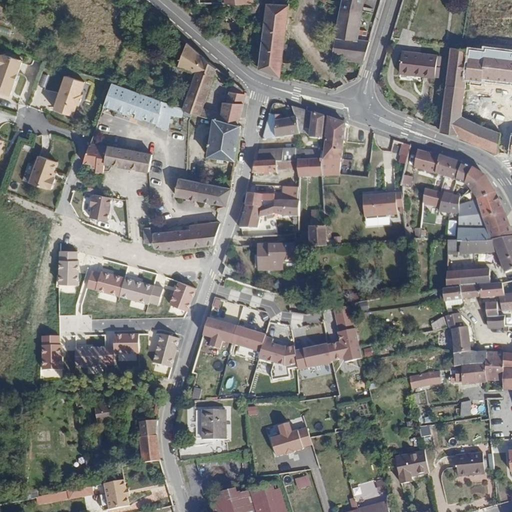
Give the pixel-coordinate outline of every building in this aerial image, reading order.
[(342,0),(341,11),(362,15),(364,0),(342,0)] [(247,3),(247,4),(247,13),(260,13),(261,3),(247,3)] [(271,4),(263,69),(283,77),(292,6),(271,4)] [(332,57),(363,62),(370,41),(357,40),(362,15),(341,11),(332,57)] [(446,87),(441,130),(441,132),(458,134),(458,136),(498,153),(501,133),(479,124),(462,116),(467,76),(484,78),(511,82),(511,29),(503,29),(503,34),(501,45),(483,43),(481,52),(470,50),(464,49),(451,48),(446,87)] [(203,108),(217,69),(188,43),(179,67),(197,73),(184,110),(185,110),(201,115),(203,108)] [(403,52),(400,73),(435,78),(438,56),(403,52)] [(0,92),(10,96),(22,61),(3,54),(3,56),(0,54),(0,92)] [(105,80),(113,83),(115,76),(108,74),(105,80)] [(54,110),(73,116),(77,104),(79,105),(83,95),(81,94),(85,82),(66,76),(54,110)] [(462,116),(479,124),(484,78),(467,76),(462,116)] [(184,110),(162,101),(162,102),(113,83),(106,104),(124,111),(124,112),(126,113),(129,114),(130,110),(138,113),(136,117),(144,120),(145,116),(148,117),(147,119),(158,123),(157,125),(169,129),(172,115),(182,118),(184,114),(185,110),(184,110)] [(246,96),(247,93),(233,83),(229,93),(246,96)] [(244,103),(246,96),(229,93),(227,103),(244,103)] [(214,119),(238,125),(244,103),(227,103),(224,103),(222,113),(212,111),(210,117),(214,119)] [(323,139),(325,117),(292,107),(295,116),(296,118),(297,118),(300,134),(305,133),(311,138),(323,139)] [(212,111),(203,108),(201,115),(210,117),(212,111)] [(184,114),(213,124),(214,119),(210,117),(201,115),(185,110),(184,114)] [(296,118),(295,116),(286,117),(287,119),(282,121),(281,115),(276,115),(270,114),(263,140),(276,138),(300,134),(297,118),(296,118)] [(322,177),(340,175),(345,124),(328,118),(325,152),(324,160),(321,159),(320,162),(321,162),(322,177)] [(224,159),(236,160),(241,126),(238,125),(214,119),(213,124),(208,157),(218,158),(218,162),(224,163),(224,159)] [(91,143),(84,163),(92,164),(91,168),(96,169),(95,173),(103,174),(105,163),(109,147),(91,143)] [(408,158),(411,146),(403,143),(400,156),(408,158)] [(105,163),(148,171),(150,172),(153,154),(109,146),(109,147),(105,163)] [(297,149),(284,150),(285,161),(298,161),(297,149)] [(284,150),(260,151),(258,162),(277,162),(285,161),(284,150)] [(449,178),(453,160),(430,152),(429,154),(418,150),(415,168),(436,174),(446,177),(449,178)] [(303,161),(321,159),(321,152),(302,151),(303,161)] [(52,178),(54,172),(57,162),(39,156),(30,183),(48,189),(48,188),(52,189),(56,179),(54,178),(52,178)] [(301,177),(322,177),(321,162),(320,162),(321,159),(303,161),(299,161),(299,166),(300,177),(301,177)] [(457,181),(463,163),(453,160),(449,178),(457,181)] [(287,167),(299,166),(299,161),(298,161),(285,161),(277,162),(278,169),(288,169),(287,167)] [(256,166),(254,174),(278,172),(278,169),(277,162),(258,162),(256,162),(256,166)] [(467,184),(474,169),(463,163),(457,181),(467,184)] [(494,241),(511,237),(511,231),(506,214),(495,192),(485,176),(474,169),(467,184),(478,199),(493,240),(494,241)] [(404,175),(402,184),(410,186),(412,177),(404,175)] [(176,196),(226,205),(232,188),(179,178),(176,196)] [(300,195),(300,188),(283,187),(283,194),(300,195)] [(423,204),(441,207),(444,193),(425,189),(423,204)] [(264,195),(249,193),(248,198),(247,206),(262,208),(271,204),(270,200),(263,200),(264,195)] [(398,208),(405,207),(404,193),(396,194),(398,208)] [(439,211),(450,213),(452,195),(444,193),(441,207),(439,211)] [(99,195),(94,194),(94,196),(92,196),(90,206),(92,206),(90,218),(107,221),(109,212),(108,211),(109,206),(110,206),(111,197),(99,195)] [(398,208),(396,194),(364,197),(365,218),(398,215),(398,208)] [(450,213),(459,215),(460,204),(460,199),(461,197),(452,195),(450,213)] [(478,199),(460,204),(459,215),(458,241),(458,243),(493,240),(478,199)] [(262,208),(247,206),(243,216),(241,225),(240,228),(258,229),(261,217),(274,214),(285,216),(300,216),(300,202),(287,202),(281,202),(275,202),(271,204),(262,208)] [(325,211),(311,211),(313,227),(310,227),(310,240),(304,241),(304,247),(327,247),(325,211)] [(221,221),(190,225),(191,229),(154,233),(155,243),(155,248),(167,251),(193,248),(214,245),(221,221)] [(151,233),(151,227),(144,228),(145,244),(155,243),(154,233),(151,233)] [(506,273),(511,271),(511,237),(494,241),(493,240),(458,243),(458,241),(449,241),(448,255),(461,255),(494,252),(498,252),(501,259),(497,261),(500,267),(503,266),(506,273)] [(295,245),(287,245),(259,246),(259,256),(260,268),(259,270),(283,270),(283,261),(292,261),(295,258),(295,246),(295,245)] [(58,284),(79,285),(78,251),(60,251),(58,284)] [(239,271),(226,267),(223,276),(236,281),(239,271)] [(150,302),(158,304),(164,286),(102,269),(101,273),(93,270),(88,287),(149,305),(150,302)] [(479,286),(491,285),(490,269),(448,273),(447,289),(461,288),(479,286)] [(179,282),(170,303),(188,311),(197,288),(179,282)] [(481,297),(481,299),(500,297),(505,296),(505,295),(503,283),(491,285),(479,286),(481,297)] [(479,286),(461,288),(463,299),(481,297),(479,286)] [(463,299),(461,288),(447,289),(444,289),(447,303),(449,313),(453,312),(451,306),(464,304),(463,299)] [(511,309),(511,294),(505,295),(505,296),(500,297),(501,302),(502,312),(511,309)] [(488,317),(499,317),(497,303),(486,304),(488,317)] [(366,307),(359,308),(360,316),(368,314),(366,307)] [(334,312),(339,334),(356,331),(351,308),(334,312)] [(455,353),(471,352),(471,347),(470,339),(468,327),(464,327),(460,314),(446,317),(446,318),(449,328),(452,328),(454,341),(455,353)] [(488,327),(505,327),(505,316),(499,317),(488,317),(488,327)] [(449,328),(446,318),(442,319),(432,325),(435,330),(449,328)] [(233,344),(238,327),(208,319),(203,336),(213,339),(211,347),(220,350),(223,342),(233,344)] [(267,336),(238,327),(233,344),(262,353),(266,338),(267,336)] [(361,348),(357,330),(356,331),(339,334),(341,344),(329,346),(334,364),(345,362),(346,365),(364,361),(361,348)] [(139,355),(138,335),(115,334),(115,355),(139,355)] [(181,338),(160,334),(152,363),(172,368),(181,338)] [(60,345),(59,336),(42,337),(43,370),(64,369),(62,345),(60,345)] [(262,353),(260,359),(275,363),(272,373),(273,377),(290,374),(289,366),(299,364),(296,352),(296,348),(287,349),(273,345),(274,341),(266,338),(262,353)] [(106,346),(77,345),(77,369),(106,367),(106,346)] [(329,346),(296,352),(299,364),(300,370),(334,364),(329,346)] [(455,367),(475,365),(488,363),(487,353),(484,352),(478,353),(471,352),(455,353),(455,362),(450,362),(451,369),(456,369),(455,367)] [(504,353),(487,353),(488,363),(488,381),(504,381),(504,371),(504,353)] [(475,365),(477,383),(488,382),(488,381),(488,363),(475,365)] [(464,385),(477,383),(475,365),(455,367),(456,369),(451,369),(450,370),(450,375),(449,376),(449,383),(452,384),(452,383),(464,383),(464,385)] [(443,383),(442,371),(429,373),(411,378),(413,389),(431,385),(443,383)] [(462,404),(461,417),(470,416),(472,401),(462,404)] [(97,426),(115,424),(112,404),(95,405),(97,426)] [(226,410),(203,410),(203,440),(226,440),(226,410)] [(144,463),(161,461),(158,435),(158,422),(159,420),(141,422),(142,437),(141,437),(144,463)] [(272,439),(278,457),(295,452),(304,449),(304,448),(313,445),(308,428),(293,433),(290,423),(280,426),(283,436),(272,439)] [(417,476),(429,473),(425,452),(397,458),(402,484),(413,482),(411,476),(417,475),(417,476)] [(486,475),(484,453),(457,456),(459,477),(486,475)] [(308,477),(299,479),(302,489),(311,486),(308,477)] [(110,510),(130,506),(125,480),(105,484),(110,510)] [(287,511),(279,483),(254,490),(237,495),(236,488),(211,495),(215,505),(213,505),(214,511),(287,511)] [(38,505),(93,497),(92,489),(37,497),(38,505)] [(389,511),(386,502),(358,510),(358,511),(389,511)]
